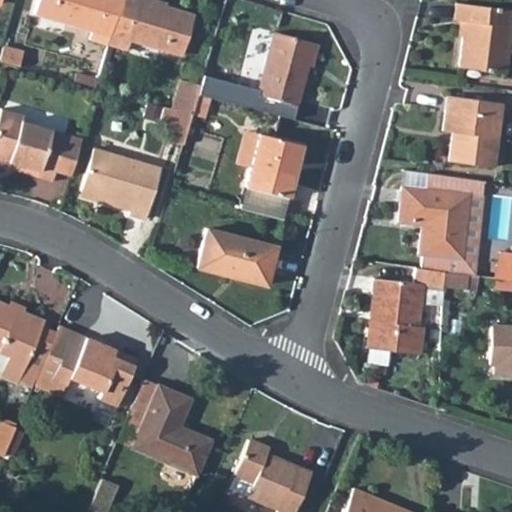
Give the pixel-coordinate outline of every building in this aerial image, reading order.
[(89,38),(107,43),(119,0),(37,0),(34,12),(91,29),(89,38)] [(182,54),(193,15),(141,0),(119,0),(107,43),(127,49),(130,39),(182,54)] [(463,20),(457,66),(503,73),(511,9),(455,1),(452,19),(463,20)] [(302,64),(308,42),(274,32),(266,61),(255,57),(246,88),(229,83),(230,81),(202,75),(199,85),(196,94),(209,97),(270,113),(274,99),(294,104),(305,64),(302,64)] [(0,59),(18,65),(22,51),(3,45),(0,53),(0,59)] [(230,81),(232,73),(209,67),(209,68),(204,66),(202,75),(230,81)] [(94,87),(96,79),(66,71),(63,79),(94,87)] [(179,79),(171,108),(190,114),(191,112),(196,94),(199,85),(179,79)] [(209,97),(196,94),(191,112),(204,116),(209,97)] [(447,160),(491,166),(500,102),(446,94),(441,129),(451,131),(447,160)] [(22,115),(0,108),(0,165),(7,167),(9,161),(37,170),(35,176),(51,180),(54,171),(64,134),(20,121),(22,115)] [(162,138),(182,143),(190,114),(171,108),(162,138)] [(300,144),(245,130),(237,162),(249,165),(243,185),(246,186),(284,196),(286,196),(300,144)] [(54,171),(68,175),(79,138),(64,134),(54,171)] [(152,189),(158,168),(92,149),(86,169),(80,189),(130,204),(130,205),(127,214),(143,219),(152,189)] [(35,176),(37,170),(9,161),(7,167),(35,176)] [(424,172),(402,169),(400,186),(422,188),(424,172)] [(446,256),(460,258),(467,195),(480,196),(482,180),(424,172),(422,188),(400,186),(396,221),(420,224),(425,224),(424,229),(420,228),(417,253),(420,253),(419,268),(442,271),(442,272),(444,272),(446,256)] [(284,196),(246,186),(240,208),(278,218),(284,196)] [(463,274),(472,275),(480,196),(467,195),(460,258),(446,256),(444,272),(463,274)] [(274,245),(205,227),(195,266),(264,284),(274,245)] [(511,252),(506,252),(500,279),(511,279),(511,252)] [(414,267),(412,282),(374,277),(365,347),(418,353),(420,325),(415,325),(420,283),(441,286),(442,272),(442,271),(419,268),(414,267)] [(444,272),(442,272),(441,286),(461,288),(463,274),(444,272)] [(0,376),(16,383),(18,377),(40,326),(42,320),(0,302),(0,352),(7,355),(0,371),(0,376)] [(511,326),(490,325),(488,364),(494,364),(493,374),(511,374),(511,326)] [(40,326),(18,377),(32,383),(53,332),(40,326)] [(50,378),(70,331),(57,326),(32,383),(46,389),(50,378)] [(132,365),(110,356),(113,349),(70,331),(50,378),(65,384),(68,377),(100,391),(97,398),(115,405),(132,365)] [(135,358),(113,349),(110,356),(132,365),(135,358)] [(142,379),(116,441),(130,447),(156,384),(142,379)] [(189,398),(156,384),(130,447),(164,461),(195,474),(209,439),(177,426),(189,398)] [(0,454),(2,455),(14,426),(0,419),(0,454)] [(267,447),(247,439),(233,474),(252,481),(246,495),(245,496),(276,509),(275,511),(292,511),(309,472),(296,466),(265,453),(267,447)] [(296,466),(309,472),(312,465),(298,459),(296,466)] [(157,477),(188,490),(195,474),(164,461),(157,477)] [(252,481),(233,474),(227,487),(246,495),(252,481)] [(104,511),(116,484),(101,477),(87,509),(88,509),(95,511),(104,511)] [(408,511),(351,488),(340,511),(408,511)]
